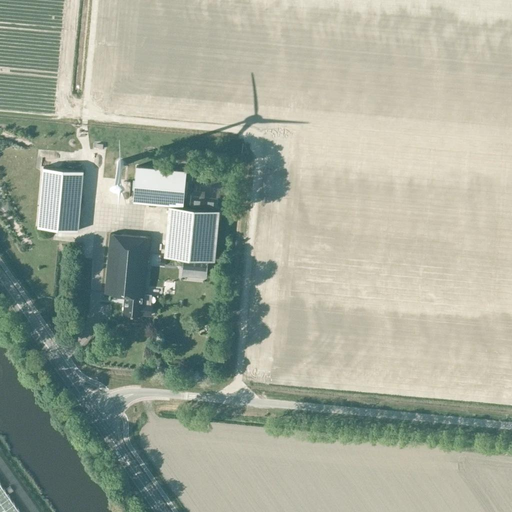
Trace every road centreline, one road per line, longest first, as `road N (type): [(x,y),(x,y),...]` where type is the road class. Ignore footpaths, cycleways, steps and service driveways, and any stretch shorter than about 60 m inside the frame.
road 1 (unclassified): [(511,427),(153,393),(124,397),(95,415)]
road 2 (primary): [(95,415),(0,279)]
